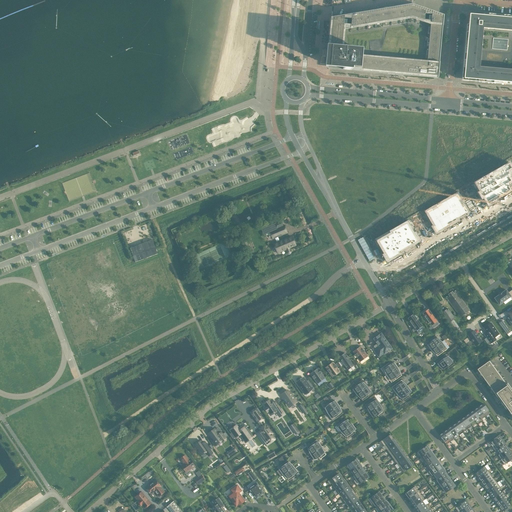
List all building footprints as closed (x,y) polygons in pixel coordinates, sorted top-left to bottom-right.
[(330,18),(326,68),(437,78),(443,15),(412,4),(412,0),(332,0),(332,1),(330,18)] [(511,16),(483,14),(483,16),(469,14),(468,25),(466,25),(461,77),(465,78),(465,81),(471,81),(471,80),(511,83),(511,16)] [(490,175),(476,183),(487,203),(507,191),(509,165),(490,175)] [(441,205),(427,213),(438,231),(448,225),(447,224),(466,213),(455,195),(441,204),(441,205)] [(289,248),(295,245),(292,237),(280,242),(278,237),(287,233),(284,226),(283,226),(281,221),(275,223),(274,222),(262,227),(261,228),(264,236),(265,236),(270,234),(272,239),(274,238),(276,243),(274,244),(277,253),(285,250),(287,253),(288,254),(290,253),(290,252),(289,248)] [(392,233),(378,242),(388,259),(399,254),(398,252),(416,241),(406,223),(391,232),(392,233)] [(136,233),(113,241),(122,264),(123,263),(127,262),(136,259),(131,247),(134,246),(139,245),(140,244),(136,233)] [(247,242),(242,244),(246,252),(250,250),(247,242)] [(495,298),(494,298),(495,299),(495,298),(499,304),(499,305),(500,304),(499,304),(510,297),(511,299),(511,289),(508,293),(506,290),(505,290),(501,293),(499,295),(495,298)] [(470,311),(455,291),(452,293),(452,292),(448,295),(449,295),(446,297),(460,317),(470,311)] [(440,321),(437,316),(435,318),(428,309),(422,313),(431,326),(433,329),(439,324),(438,323),(440,321)] [(460,329),(453,320),(455,318),(448,309),(446,310),(442,312),(443,312),(441,313),(448,323),(455,333),(460,329)] [(422,326),(419,322),(413,314),(407,318),(415,330),(416,331),(422,326)] [(502,321),(499,323),(507,334),(510,332),(502,321)] [(491,323),(484,328),(487,333),(484,335),(491,343),(496,340),(494,337),(499,334),(491,323)] [(467,338),(463,340),(466,344),(470,341),(469,340),(470,339),(475,346),(482,341),(474,331),(467,335),(469,338),(468,339),(467,338)] [(392,349),(381,333),(373,339),(378,345),(376,346),(377,347),(376,348),(375,347),(373,349),(379,357),(384,354),(392,349)] [(431,342),(427,345),(430,350),(442,342),(440,343),(435,336),(429,340),(431,342)] [(442,342),(430,350),(432,349),(437,356),(447,349),(449,347),(444,340),(442,342)] [(368,356),(363,349),(360,346),(352,352),(360,362),(368,356)] [(354,366),(345,353),(338,357),(347,370),(354,366)] [(454,364),(450,359),(449,359),(445,354),(436,361),(440,367),(441,366),(442,369),(446,366),(448,368),(454,364)] [(511,391),(511,392),(488,361),(477,369),(506,409),(507,408),(509,411),(509,412),(511,416),(511,391)] [(337,367),(335,364),(333,362),(325,368),(332,378),(340,372),(337,367)] [(388,363),(380,369),(385,376),(398,367),(394,363),(390,365),(388,363)] [(385,376),(384,377),(387,382),(389,380),(391,383),(401,375),(396,368),(398,367),(385,376)] [(325,378),(321,373),(318,369),(318,368),(314,371),(310,374),(317,384),(325,378)] [(303,378),(296,383),(305,394),(311,389),(313,391),(316,389),(311,382),(308,384),(306,381),(303,378)] [(356,395),(368,386),(364,381),(362,382),(360,380),(354,384),(356,387),(352,390),(356,395)] [(396,395),(408,386),(406,387),(401,380),(391,387),(396,395)] [(372,393),(367,386),(368,386),(356,395),(357,394),(362,401),(372,393)] [(407,394),(411,391),(408,386),(396,395),(398,394),(403,401),(409,396),(407,394)] [(280,394),(286,403),(287,403),(288,403),(290,406),(297,402),(291,393),(289,394),(287,390),(280,395),(280,394)] [(369,413),(381,404),(380,404),(377,399),(373,402),(371,400),(365,404),(370,411),(369,412),(369,413)] [(269,400),(263,404),(265,407),(264,408),(267,412),(269,411),(272,414),(276,411),(278,415),(283,412),(276,402),(273,404),(269,400)] [(327,414),(339,405),(335,401),(331,404),(329,401),(323,405),(329,412),(327,414)] [(483,403),(478,407),(485,416),(490,413),(488,410),(483,403)] [(384,413),(382,410),(384,409),(381,404),(369,413),(372,417),(376,415),(378,417),(384,413)] [(342,414),(337,407),(339,406),(339,405),(327,414),(332,421),(342,414)] [(478,407),(474,410),(481,419),(485,416),(478,407)] [(255,408),(250,412),(255,418),(260,415),(255,408)] [(474,410),(470,413),(477,423),(478,424),(482,421),(481,419),(474,410)] [(470,413),(465,416),(472,426),(477,423),(470,413)] [(465,416),(461,419),(468,429),(472,426),(465,416)] [(341,432),(352,424),(351,425),(345,418),(335,425),(341,432)] [(461,419),(457,422),(464,432),(468,429),(461,419)] [(296,435),(300,432),(294,422),(290,425),(296,435)] [(457,422),(452,426),(459,435),(464,432),(457,422)] [(264,424),(259,428),(260,430),(257,433),(262,440),(266,438),(270,443),(275,439),(272,434),(269,430),(264,424)] [(352,432),(356,429),(352,424),(341,432),(342,431),(347,438),(353,434),(352,432)] [(231,433),(229,434),(233,439),(235,437),(235,438),(235,437),(239,434),(245,442),(251,437),(253,436),(245,425),(243,426),(244,427),(240,430),(238,428),(236,425),(229,430),(231,433)] [(452,426),(448,429),(456,440),(459,438),(458,436),(459,435),(452,426)] [(215,429),(208,433),(211,437),(210,438),(209,439),(212,442),(214,441),(215,442),(216,442),(217,443),(222,440),(223,441),(226,439),(221,432),(218,434),(215,429)] [(448,429),(444,432),(450,442),(455,438),(456,440),(448,429)] [(444,432),(439,435),(444,442),(446,445),(450,442),(444,432)] [(383,439),(378,443),(381,446),(383,444),(384,446),(393,439),(390,434),(383,439)] [(490,441),(489,442),(492,447),(502,440),(501,438),(499,435),(498,436),(496,437),(490,441)] [(310,455),(322,446),(322,447),(316,439),(306,447),(311,454),(310,455)] [(384,446),(382,447),(384,450),(386,449),(387,450),(397,443),(393,439),(384,446)] [(502,440),(492,447),(495,451),(497,450),(505,444),(502,440)] [(200,441),(194,446),(201,455),(205,452),(208,456),(212,453),(204,442),(202,444),(200,441)] [(397,443),(387,450),(390,455),(400,448),(397,443)] [(505,444),(497,450),(500,454),(508,448),(507,446),(505,444)] [(419,458),(430,450),(427,445),(422,449),(421,448),(417,451),(418,452),(416,453),(419,458)] [(325,455),(324,453),(326,451),(322,446),(310,455),(314,460),(318,457),(319,459),(325,455)] [(228,457),(221,447),(213,452),(219,462),(228,457)] [(400,448),(390,455),(393,459),(403,452),(400,448)] [(500,454),(498,455),(501,459),(511,452),(508,448),(500,454)] [(423,462),(432,455),(431,453),(432,452),(430,450),(419,458),(423,462)] [(274,451),(266,454),(268,459),(276,455),(274,451)] [(403,452),(393,459),(397,463),(406,457),(403,452)] [(501,459),(501,460),(504,465),(511,458),(511,452),(501,459)] [(195,466),(190,459),(188,460),(185,455),(184,456),(183,456),(181,457),(181,458),(180,459),(184,463),(181,465),(182,468),(182,469),(183,470),(184,471),(185,472),(185,473),(186,475),(191,472),(190,470),(195,466)] [(427,465),(437,459),(435,457),(434,457),(432,455),(423,462),(424,461),(427,465)] [(406,457),(397,463),(400,468),(409,461),(406,457)] [(350,470),(360,463),(356,459),(351,462),(350,461),(347,464),(347,465),(350,470)] [(428,471),(439,464),(437,462),(438,461),(437,459),(427,465),(430,470),(428,471)] [(280,476),(294,466),(292,467),(287,460),(285,462),(277,467),(279,470),(277,471),(280,476)] [(409,461),(400,468),(403,472),(406,470),(413,466),(409,461)] [(226,472),(235,470),(233,463),(225,464),(226,472)] [(354,474),(362,468),(360,466),(361,465),(360,463),(350,470),(354,474)] [(432,476),(443,467),(441,465),(440,466),(439,464),(428,471),(432,476)] [(293,474),(297,471),(294,466),(280,476),(282,475),(285,480),(287,478),(289,481),(295,476),(293,474)] [(483,467),(474,474),(475,476),(476,475),(478,477),(477,478),(488,471),(484,466),(483,467)] [(437,479),(445,473),(443,470),(445,470),(443,467),(432,476),(434,474),(437,479)] [(354,481),(365,473),(362,468),(354,474),(355,476),(354,477),(355,479),(353,481),(354,481)] [(252,470),(248,472),(253,481),(257,478),(252,470)] [(488,471),(477,478),(478,480),(479,479),(481,481),(480,482),(491,474),(488,470),(488,471)] [(338,473),(327,481),(330,485),(331,484),(332,485),(342,478),(338,473)] [(357,486),(368,477),(365,473),(354,481),(357,486)] [(439,484),(448,477),(445,473),(437,479),(436,479),(439,484)] [(491,474),(480,482),(481,484),(482,483),(484,485),(483,486),(493,479),(490,475),(491,474)] [(198,484),(204,479),(201,475),(195,480),(198,484)] [(443,487),(451,481),(448,477),(439,484),(440,486),(442,485),(443,487)] [(342,478),(332,485),(335,489),(345,483),(342,478)] [(493,479),(483,486),(484,488),(485,487),(487,489),(486,490),(497,483),(494,478),(493,479)] [(164,492),(160,487),(161,486),(155,480),(146,488),(151,494),(154,491),(159,497),(164,492)] [(445,493),(455,486),(451,481),(443,487),(445,490),(444,490),(445,493)] [(264,493),(259,486),(260,486),(257,482),(251,486),(252,486),(248,489),(256,499),(257,498),(257,499),(260,497),(259,497),(264,493)] [(345,483),(335,489),(338,494),(348,487),(345,483)] [(497,483),(486,490),(487,492),(488,491),(490,494),(489,494),(489,495),(500,487),(497,483)] [(244,501),(238,493),(241,491),(237,485),(230,490),(233,493),(227,497),(231,502),(232,501),(236,506),(238,504),(238,505),(244,501)] [(406,492),(405,493),(408,498),(418,491),(415,486),(406,492)] [(348,487),(338,494),(341,498),(351,491),(348,487)] [(500,487),(489,495),(490,496),(491,496),(493,498),(492,498),(492,499),(501,492),(498,488),(500,487)] [(351,491),(341,498),(345,503),(354,496),(351,491)] [(408,498),(411,502),(421,495),(418,491),(408,498)] [(501,492),(492,499),(493,500),(494,500),(496,502),(495,503),(504,496),(504,497),(506,495),(503,491),(501,492)] [(151,503),(141,492),(135,497),(145,509),(151,503)] [(371,504),(382,496),(379,492),(368,500),(371,504)] [(411,502),(414,507),(424,500),(421,495),(411,502)] [(354,496),(345,503),(348,507),(357,500),(354,496)] [(375,508),(385,501),(382,496),(371,504),(373,503),(374,505),(375,505),(377,507),(375,508)] [(504,496),(495,503),(496,505),(497,504),(499,506),(498,507),(507,501),(504,497),(504,496)] [(223,511),(220,506),(222,504),(218,498),(213,502),(215,505),(211,508),(213,511),(223,511)] [(424,500),(414,507),(417,511),(418,511),(427,504),(429,503),(425,499),(424,500)] [(348,507),(346,508),(348,511),(350,510),(351,511),(360,504),(357,500),(348,507)] [(460,511),(469,504),(468,505),(466,503),(467,502),(466,500),(457,506),(460,511)] [(181,511),(173,501),(167,506),(172,511),(181,511)] [(377,511),(379,511),(389,504),(388,502),(387,503),(385,501),(375,508),(377,511)] [(507,501),(498,507),(499,509),(500,508),(499,508),(500,508),(503,511),(504,510),(510,505),(507,501)]
